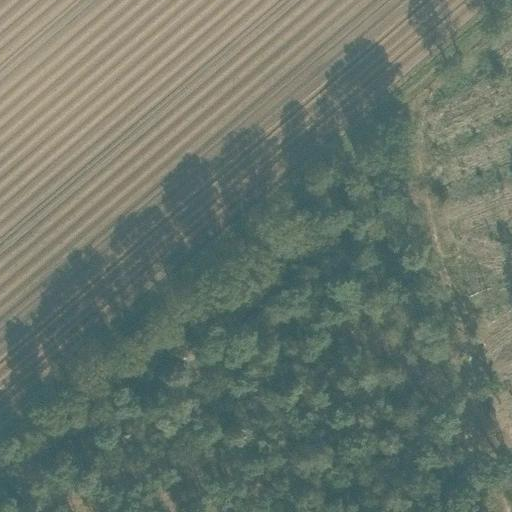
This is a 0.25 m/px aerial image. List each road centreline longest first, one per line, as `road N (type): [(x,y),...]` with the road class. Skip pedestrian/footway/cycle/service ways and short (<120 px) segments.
road 1 (track): [(511,7),(0,440)]
road 2 (track): [(403,100),(487,461)]
